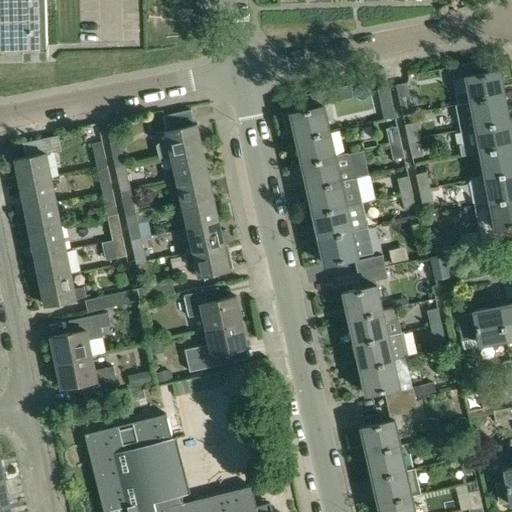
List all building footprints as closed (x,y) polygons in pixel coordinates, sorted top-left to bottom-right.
[(0,0),(0,47),(23,47),(24,57),(48,57),(48,45),(42,45),(40,0),(0,0)] [(456,106),(504,95),(499,73),(500,72),(500,71),(487,73),(485,61),(449,68),(452,81),(466,78),(469,92),(454,94),(456,106)] [(406,83),(395,85),(402,116),(413,113),(406,83)] [(387,87),(377,90),(384,120),(394,117),(387,87)] [(292,115),(297,137),(330,131),(325,108),(325,106),(315,108),(312,94),(291,99),(294,113),(291,113),(291,115),(292,115)] [(453,107),(458,132),(509,121),(504,95),(456,106),(453,107)] [(166,131),(156,133),(159,144),(161,156),(171,154),(171,157),(202,150),(196,126),(197,126),(197,125),(194,125),(191,110),(163,116),(166,131)] [(511,146),(511,137),(509,121),(458,132),(461,146),(457,146),(460,157),(481,153),(511,146)] [(404,125),(408,141),(419,139),(415,123),(404,125)] [(386,129),(389,145),(400,143),(397,127),(386,129)] [(330,131),(297,137),(302,163),(335,156),(330,131)] [(15,162),(20,186),(50,179),(45,156),(46,155),(60,152),(57,137),(22,144),(25,158),(14,160),(14,162),(15,162)] [(422,154),(419,139),(408,141),(411,156),(422,154)] [(101,142),(91,144),(95,162),(105,160),(101,142)] [(403,158),(400,143),(389,145),(393,160),(403,158)] [(511,172),(511,146),(481,153),(486,178),(511,172)] [(121,149),(111,151),(114,168),(124,166),(121,149)] [(207,174),(202,150),(171,157),(177,181),(207,174)] [(341,155),(335,156),(302,163),(303,165),(298,166),(301,180),(306,178),(308,187),(357,178),(356,177),(351,178),(346,154),(341,155)] [(106,167),(96,169),(100,187),(110,184),(106,167)] [(511,172),(486,178),(469,182),(474,207),(511,198),(511,172)] [(126,173),(116,175),(120,193),(129,191),(126,173)] [(416,175),(419,192),(430,189),(426,173),(416,175)] [(207,174),(177,181),(182,204),(212,197),(207,174)] [(397,179),(401,195),(412,193),(408,177),(397,179)] [(313,213),(362,203),(357,178),(308,187),(313,213)] [(55,203),(50,179),(20,186),(25,209),(55,203)] [(433,204),(430,189),(419,192),(422,206),(433,204)] [(111,191),(101,193),(105,211),(115,208),(111,191)] [(415,208),(412,193),(401,195),(404,210),(415,208)] [(131,197),(121,199),(125,217),(135,215),(131,197)] [(217,221),(212,197),(182,204),(187,228),(217,221)] [(511,198),(474,207),(479,232),(460,236),(462,247),(511,237),(511,233),(510,225),(511,224),(511,198)] [(55,203),(25,209),(30,233),(60,227),(55,203)] [(313,213),(319,239),(368,229),(362,203),(313,213)] [(116,215),(107,217),(110,235),(120,233),(116,215)] [(136,221),(126,223),(130,241),(140,239),(136,221)] [(223,245),(217,221),(187,228),(192,252),(223,245)] [(60,227),(30,233),(35,257),(65,251),(60,227)] [(368,229),(319,239),(324,262),(323,262),(324,264),(373,253),(368,229)] [(121,239),(112,241),(115,259),(125,257),(121,239)] [(141,245),(131,247),(135,265),(144,263),(141,245)] [(192,252),(185,253),(187,264),(193,263),(196,277),(229,270),(233,269),(229,253),(225,254),(223,245),(192,252)] [(65,251),(35,257),(39,281),(70,274),(65,251)] [(354,261),(357,273),(385,267),(382,255),(354,261)] [(444,255),(431,258),(436,280),(449,277),(444,255)] [(387,277),(385,267),(357,273),(360,284),(387,277)] [(70,274),(39,281),(44,305),(43,305),(44,306),(75,300),(75,298),(86,296),(84,286),(72,288),(70,274)] [(137,289),(139,302),(173,294),(170,281),(137,289)] [(343,294),(349,318),(382,310),(377,287),(377,286),(377,284),(342,292),(343,294)] [(139,302),(137,289),(103,297),(105,309),(139,302)] [(202,315),(206,330),(241,322),(235,297),(211,302),(208,290),(184,296),(188,318),(202,315)] [(511,303),(499,306),(506,340),(511,338),(511,303)] [(473,310),(474,314),(456,318),(462,346),(479,343),(480,346),(482,345),(506,340),(499,306),(475,311),(475,310),(473,310)] [(382,310),(349,318),(355,343),(388,335),(385,322),(398,318),(395,307),(382,310)] [(430,327),(441,324),(438,309),(427,311),(430,327)] [(50,338),(56,363),(91,356),(88,341),(102,338),(100,328),(110,326),(107,314),(73,321),(75,333),(50,338)] [(209,345),(195,348),(186,350),(191,372),(224,365),(222,353),(247,348),(241,322),(206,330),(209,345)] [(441,324),(430,327),(434,342),(445,340),(441,324)] [(388,335),(355,343),(360,368),(393,360),(405,357),(409,356),(404,332),(399,333),(388,335)] [(91,356),(56,363),(61,389),(86,384),(88,395),(117,389),(113,367),(94,371),(91,356)] [(393,360),(360,368),(366,392),(365,392),(366,394),(400,386),(399,384),(393,360)] [(413,387),(415,399),(435,395),(432,383),(413,387)] [(384,393),(387,405),(415,399),(413,387),(384,393)] [(138,400),(135,389),(124,391),(127,402),(138,400)] [(505,390),(489,393),(491,404),(507,401),(505,390)] [(415,399),(387,405),(389,416),(418,410),(415,399)] [(508,409),(493,412),(495,423),(510,419),(508,409)] [(121,427),(86,435),(103,511),(273,511),(271,500),(255,504),(251,487),(185,503),(184,497),(192,495),(179,438),(173,439),(168,417),(135,425),(136,428),(122,431),(121,427)] [(362,430),(367,453),(400,446),(395,423),(395,420),(360,428),(361,430),(362,430)] [(456,443),(460,458),(471,456),(467,441),(456,443)] [(406,470),(400,446),(367,453),(372,478),(406,470)] [(474,471),(471,456),(460,458),(463,474),(474,471)] [(406,470),(372,478),(378,503),(411,495),(420,493),(415,468),(406,470)] [(506,481),(494,483),(499,504),(510,502),(511,504),(511,503),(511,468),(506,470),(506,469),(504,470),(506,481)] [(0,506),(9,504),(4,480),(0,480),(0,506)] [(468,493),(471,509),(482,506),(479,491),(468,493)] [(415,511),(411,495),(378,503),(380,511),(415,511)]
